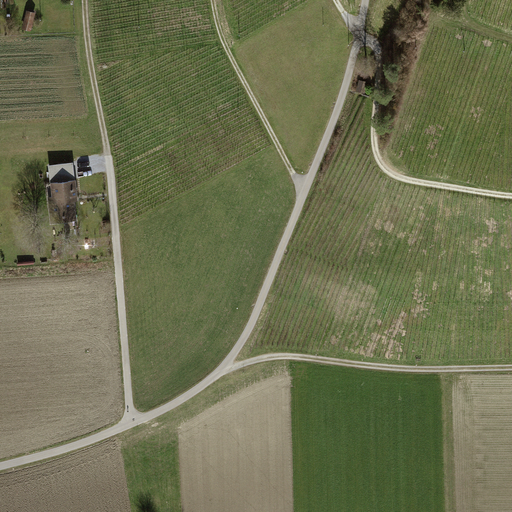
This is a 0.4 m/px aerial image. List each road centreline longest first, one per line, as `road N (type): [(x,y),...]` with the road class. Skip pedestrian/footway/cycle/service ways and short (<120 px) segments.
road 1 (unclassified): [(365,0),(342,95),(252,321),(223,370),(131,424),(0,470)]
road 2 (track): [(131,424),(87,0)]
road 3 (track): [(511,196),(447,189),(389,171),(374,140),(376,49),(337,0)]
road 4 (track): [(223,370),(271,355),(376,367),(511,367)]
road 5 (track): [(213,0),(227,47),(305,189)]
